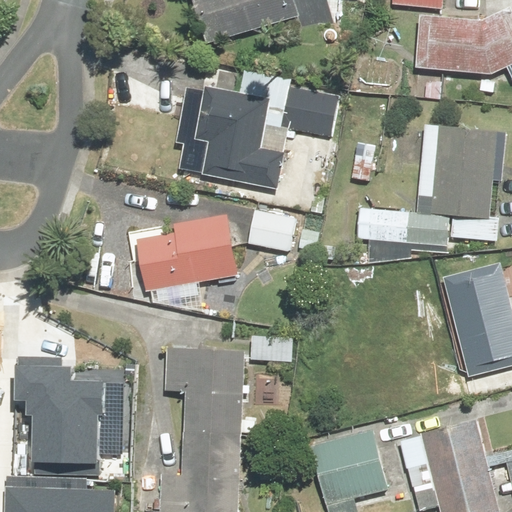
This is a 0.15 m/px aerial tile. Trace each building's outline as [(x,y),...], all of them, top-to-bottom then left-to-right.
[(294,0),(189,0),(204,46),(300,18),(294,0)] [(418,18),(414,69),(489,77),(511,65),(511,19),(507,9),(479,23),(418,18)] [(194,141),(207,144),(201,177),(277,192),(283,155),(259,151),(269,101),(204,89),(194,141)] [(495,133),(438,129),(431,217),(488,222),(495,133)] [(382,140),(363,138),(358,176),(377,179),(382,140)] [(292,210),(306,213),(313,214),(317,190),(297,186),(292,210)] [(261,205),(255,241),(299,249),(306,213),(292,210),(261,205)] [(134,233),(146,294),(236,278),(225,217),(134,233)] [(511,322),(497,265),(442,279),(472,394),(511,383),(511,322)] [(257,331),(257,347),(256,358),(299,360),(300,333),(257,331)] [(235,511),(243,354),(166,350),(164,393),(182,394),(178,474),(159,474),(157,511),(235,511)] [(38,410),(35,471),(106,475),(112,378),(80,376),(81,367),(64,366),(64,358),(21,355),(19,394),(31,395),(30,410),(38,410)] [(496,511),(475,421),(419,435),(437,511),(496,511)] [(389,492),(374,431),(309,447),(324,508),(389,492)] [(117,511),(118,486),(11,482),(9,511),(117,511)]
